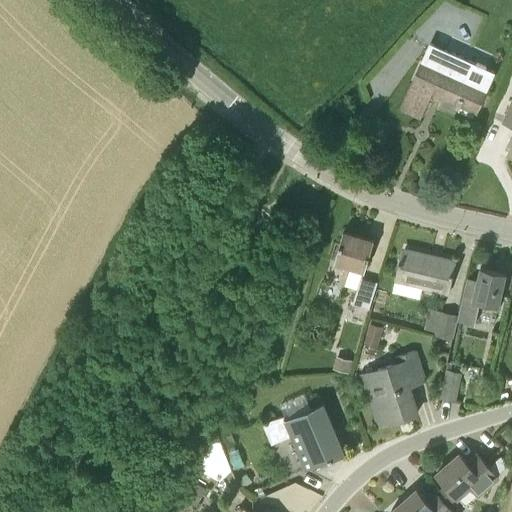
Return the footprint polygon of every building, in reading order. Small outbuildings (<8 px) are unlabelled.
[(476,113),(494,72),(431,42),(401,107),(420,116),(432,89),(458,101),(456,105),(459,107),(462,102),(476,109),(475,112),(476,113)] [(511,101),(503,121),(511,125),(511,132),(508,142),(511,144),(506,155),(511,157),(511,101)] [(365,269),(374,240),(344,230),(335,259),(351,264),(345,285),(357,289),(352,303),(356,305),(353,315),(366,319),(377,281),(362,277),(365,269)] [(404,253),(401,252),(394,280),(449,292),(454,273),(451,272),(454,260),(405,249),(404,253)] [(478,275),(468,273),(457,320),(475,324),(480,301),(498,305),(506,272),(481,266),(478,275)] [(439,310),(434,334),(451,338),(457,314),(439,310)] [(364,343),(376,347),(383,326),(371,323),(364,343)] [(363,373),(379,425),(417,412),(408,384),(422,379),(412,350),(393,357),(395,362),(363,373)] [(338,357),(335,368),(348,371),(351,360),(338,357)] [(440,397),(455,401),(462,371),(447,368),(440,397)] [(492,383),(487,403),(498,401),(502,382),(492,383)] [(291,411),(310,407),(307,395),(288,400),(291,411)] [(324,402),(305,410),(287,418),(285,415),(263,422),(272,443),(293,434),(306,469),(325,461),(345,453),(324,402)] [(216,433),(222,448),(233,443),(236,442),(230,424),(215,430),(216,433)] [(216,433),(198,468),(220,480),(230,470),(216,433)] [(224,453),(230,470),(245,464),(238,447),(235,448),(224,453)] [(438,492),(437,491),(437,492),(448,505),(457,497),(470,486),(479,496),(499,478),(496,474),(508,464),(500,455),(488,465),(477,453),(467,461),(459,452),(437,473),(446,484),(438,492)] [(253,481),(246,473),(237,481),(243,488),(253,481)] [(196,481),(185,499),(196,505),(207,487),(196,481)] [(416,488),(391,510),(393,511),(453,511),(448,505),(437,492),(427,500),(416,488)]
